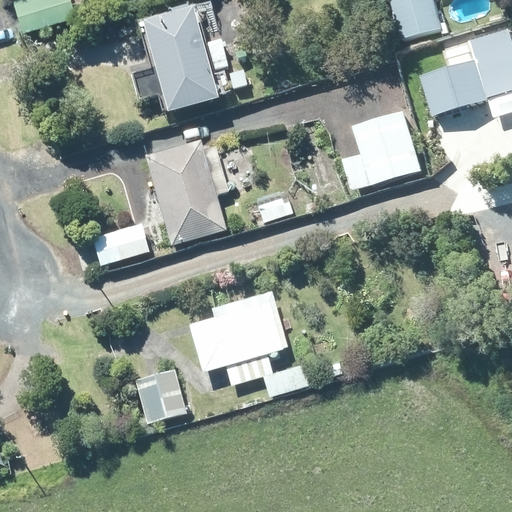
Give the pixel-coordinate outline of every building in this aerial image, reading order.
[(23,38),(93,18),(88,0),(84,0),(71,4),(69,0),(34,0),(14,6),(21,28),(23,38)] [(405,42),(443,32),(434,0),(409,0),(394,4),(405,42)] [(202,45),(196,21),(194,16),(175,21),(146,29),(157,70),(168,114),(169,117),(218,103),(216,100),(202,45)] [(419,79),(430,121),(511,99),(511,34),(470,45),(475,64),(419,79)] [(228,70),(223,52),(220,41),(208,44),(215,73),(225,70),(228,70)] [(230,76),(234,90),(247,87),(243,72),(230,76)] [(346,163),(355,190),(356,194),(424,173),(407,114),(369,125),(356,130),(365,158),(346,163)] [(227,232),(217,197),(202,145),(147,160),(171,245),(172,248),(227,232)] [(252,229),(293,216),(286,195),(245,208),(252,229)] [(511,223),(477,225),(479,259),(490,258),(490,242),(511,241),(511,223)] [(103,268),(149,255),(140,228),(136,228),(95,241),(103,268)] [(511,251),(502,256),(511,278),(511,277),(511,251)] [(267,357),(281,352),(266,297),(213,313),(215,319),(215,322),(190,329),(199,362),(203,376),(226,369),(230,383),(231,387),(272,375),(267,357)] [(340,365),(322,369),(326,381),(343,376),(340,365)] [(302,369),(264,380),(270,399),(308,388),(302,369)] [(186,414),(182,397),(175,373),(163,376),(150,380),(137,383),(149,426),(187,415),(186,414)]
